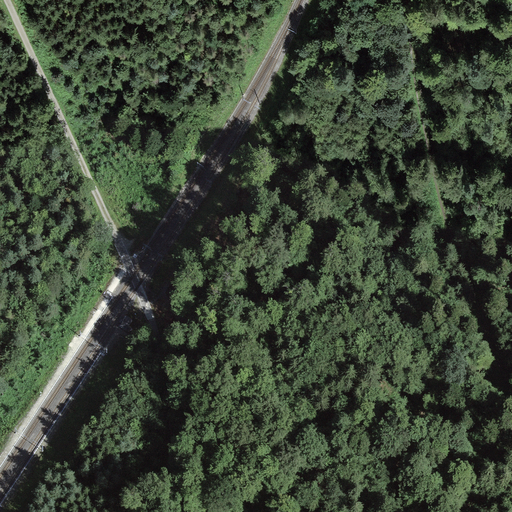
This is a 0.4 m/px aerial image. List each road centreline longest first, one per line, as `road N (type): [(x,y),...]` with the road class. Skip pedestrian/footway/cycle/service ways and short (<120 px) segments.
road 1 (track): [(7,0),(152,321),(177,511)]
road 2 (track): [(511,385),(454,259),(400,0)]
